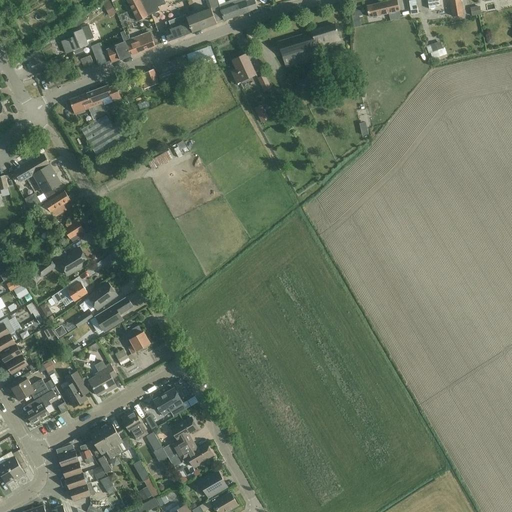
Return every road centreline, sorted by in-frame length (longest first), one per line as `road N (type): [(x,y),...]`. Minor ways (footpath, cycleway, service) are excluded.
road 1 (residential): [(34,112),(91,80),(322,0)]
road 2 (residential): [(186,364),(34,112)]
road 3 (unclassified): [(36,454),(186,364)]
road 4 (residential): [(255,511),(186,364)]
